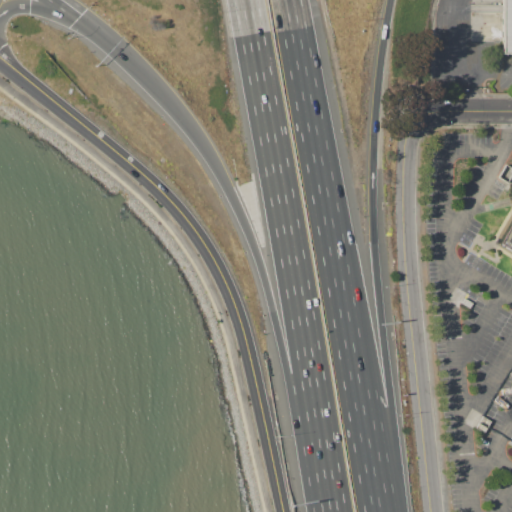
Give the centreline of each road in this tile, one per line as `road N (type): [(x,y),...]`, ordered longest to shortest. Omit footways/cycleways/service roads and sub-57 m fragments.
road 1 (tertiary): [(0,57),(148,180),(201,241),(241,328),(281,511)]
road 2 (motorway): [(245,0),(333,511)]
road 3 (motorway): [(396,511),(371,210),(388,0)]
road 4 (motorway): [(144,76),(201,144),(246,230),(325,511)]
road 5 (motorway): [(362,410),(287,0)]
road 6 (residential): [(428,511),(401,205),(403,142),(420,117)]
